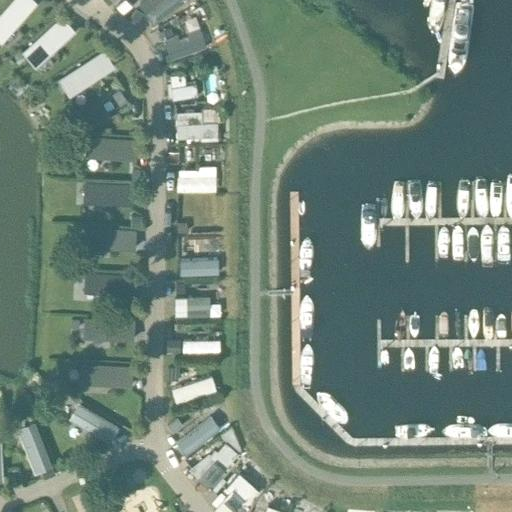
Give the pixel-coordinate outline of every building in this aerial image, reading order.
[(11,0),(0,13),(0,37),(3,40),(37,0),(11,0)] [(157,0),(146,8),(155,20),(182,0),(157,0)] [(65,17),(25,51),(37,65),(77,30),(65,17)] [(178,33),(166,37),(172,55),(206,45),(200,26),(189,29),(190,36),(181,39),(178,33)] [(105,47),(60,77),(70,93),(115,63),(105,47)] [(172,80),(168,81),(170,93),(173,93),(174,96),(198,94),(196,82),(186,83),(185,72),(171,73),(172,80)] [(204,109),(178,109),(179,134),(202,134),(202,137),(218,137),(218,121),(218,116),(220,116),(221,106),(204,106),(204,109)] [(88,134),(87,153),(137,155),(139,137),(88,134)] [(179,174),(178,188),(216,189),(217,175),(179,174)] [(85,181),(85,200),(134,202),(135,182),(85,181)] [(87,225),(86,244),(136,246),(136,227),(87,225)] [(219,256),(182,256),(182,272),(219,272),(219,256)] [(86,270),(85,288),(135,292),(136,274),(86,270)] [(210,294),(176,294),(176,313),(210,313),(210,294)] [(85,317),(84,334),(135,337),(136,319),(85,317)] [(220,339),(184,338),(184,351),(220,351),(220,339)] [(83,362),(82,381),(133,384),(134,365),(83,362)] [(216,372),(173,374),(174,394),(217,391),(216,372)] [(80,401),(70,417),(110,441),(119,425),(80,401)] [(212,414),(178,438),(187,451),(221,426),(212,414)] [(36,420),(18,426),(36,471),(53,464),(36,420)] [(210,452),(191,467),(213,486),(226,473),(222,470),(238,451),(226,440),(219,449),(216,447),(210,453),(210,452)] [(216,504),(214,507),(219,511),(231,511),(242,501),(246,505),(253,496),(254,497),(256,495),(255,494),(259,490),(240,472),(218,495),(222,499),(216,504)]
